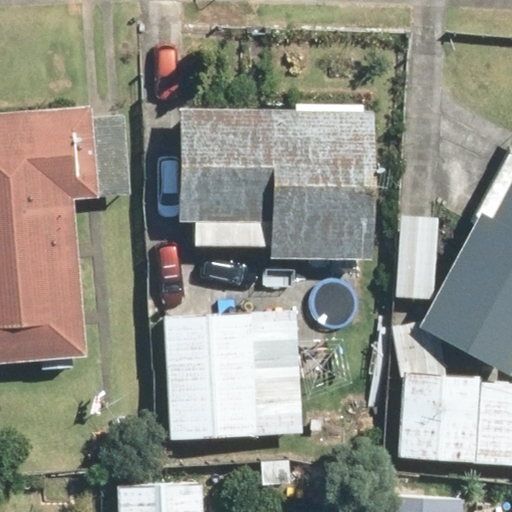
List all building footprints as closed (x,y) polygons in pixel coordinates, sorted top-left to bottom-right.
[(0,111),(0,356),(86,349),(73,192),(101,190),(95,105),(0,111)] [(372,109),(194,111),(195,238),(373,236),(372,109)] [(511,183),(435,311),(504,352),(511,339),(511,183)] [(436,209),(398,208),(396,294),(434,295),(436,209)] [(184,323),(185,432),(297,431),(296,322),(184,323)] [(511,385),(415,375),(407,451),(511,461),(511,385)] [(127,477),(125,511),(204,511),(205,479),(127,477)] [(395,494),(392,511),(463,511),(465,504),(395,494)]
